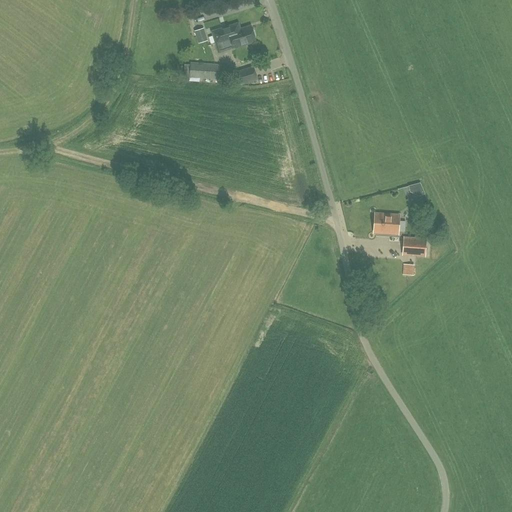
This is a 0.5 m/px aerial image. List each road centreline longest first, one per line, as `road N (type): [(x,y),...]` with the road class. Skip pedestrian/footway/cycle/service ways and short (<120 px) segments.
road 1 (unclassified): [(444,511),(433,454),(371,358),(270,0)]
road 2 (track): [(52,146),(335,221)]
road 3 (track): [(0,150),(67,141),(98,117),(121,67),(131,0)]
